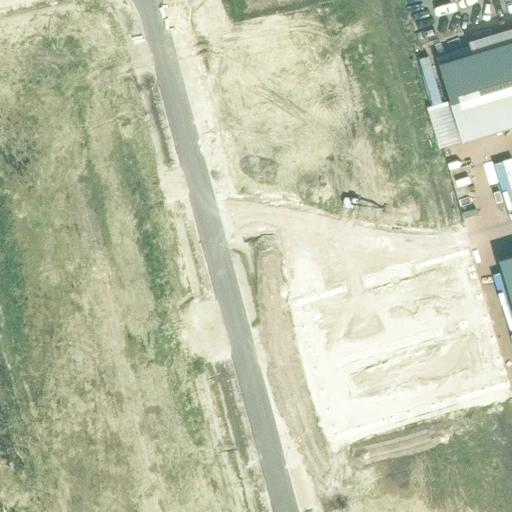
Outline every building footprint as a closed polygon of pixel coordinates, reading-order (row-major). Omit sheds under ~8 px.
[(510,127),(511,126),(511,42),(438,65),(462,142),(510,127)] [(102,49),(0,74),(0,170),(125,139),(102,49)] [(142,211),(38,237),(60,320),(127,304),(129,313),(166,303),(142,211)] [(466,251),(294,303),(335,437),(507,385),(466,251)] [(511,256),(498,261),(511,306),(511,256)] [(511,511),(511,445),(510,440),(329,489),(335,511),(511,511)]
